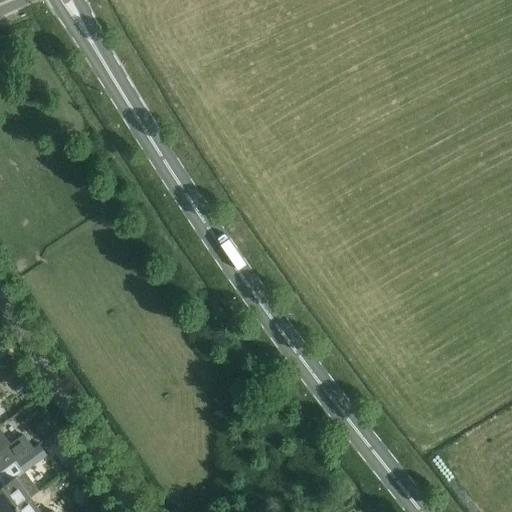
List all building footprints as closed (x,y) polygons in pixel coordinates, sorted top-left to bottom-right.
[(0,380),(1,383),(20,374),(16,366),(0,373),(0,380)] [(0,431),(0,473),(17,460),(9,450),(10,449),(10,445),(0,431)] [(48,455),(40,445),(30,452),(35,458),(41,459),(48,455)] [(0,480),(4,487),(0,490),(0,510),(1,511),(11,511),(30,498),(39,491),(17,460),(0,473),(0,480)] [(39,511),(30,498),(11,511),(52,511),(39,511)]
